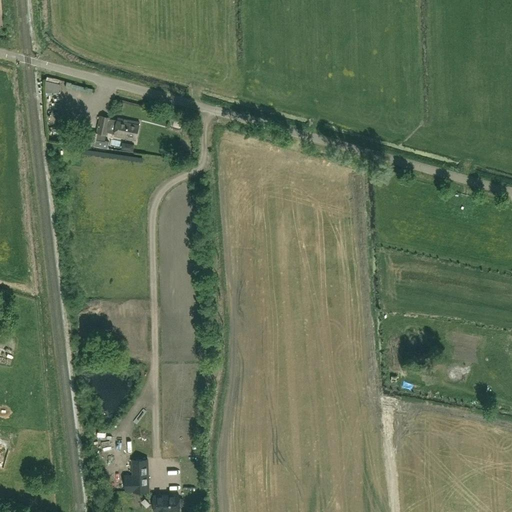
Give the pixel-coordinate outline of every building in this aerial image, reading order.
[(107,134),(110,118),(100,116),(97,132),(107,134)] [(139,122),(118,118),(115,136),(135,140),(139,122)] [(0,373),(7,375),(9,369),(0,367),(0,373)] [(133,476),(125,476),(126,491),(134,491),(134,492),(149,491),(148,460),(133,460),(133,476)] [(171,511),(171,510),(187,509),(186,495),(156,496),(156,510),(157,510),(156,511),(171,511)]
